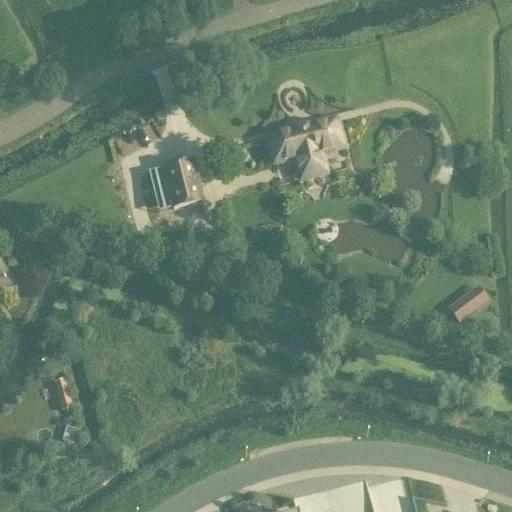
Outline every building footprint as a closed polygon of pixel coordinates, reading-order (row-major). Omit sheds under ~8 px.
[(338,136),(335,126),(269,143),(276,169),(297,163),(302,184),(326,178),(321,157),(326,156),(329,158),(337,156),(338,153),(342,152),(341,148),(343,145),(341,138),(338,136)] [(194,163),(161,171),(171,213),(204,205),(194,163)] [(0,297),(2,298),(17,290),(0,261),(0,297)] [(464,319),(486,324),(490,307),(469,301),(464,319)] [(65,383),(53,386),(61,415),(72,412),(65,383)] [(63,437),(62,444),(73,447),(77,432),(66,429),(65,433),(63,437)]
